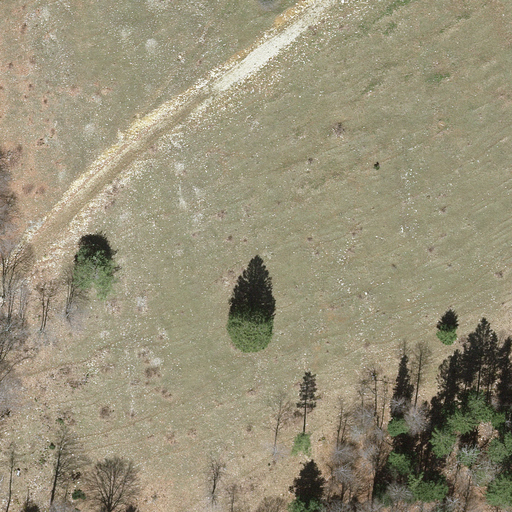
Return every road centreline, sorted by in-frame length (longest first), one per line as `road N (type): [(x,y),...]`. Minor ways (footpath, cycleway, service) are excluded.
road 1 (track): [(321,0),(137,144),(0,283)]
road 2 (track): [(137,144),(231,0)]
